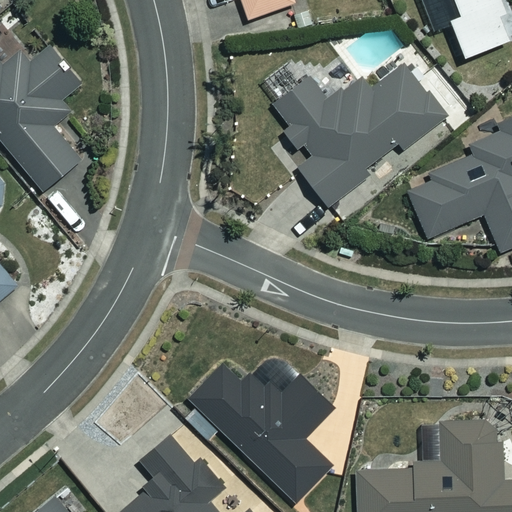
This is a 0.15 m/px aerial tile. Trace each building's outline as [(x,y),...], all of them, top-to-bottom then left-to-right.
[(240,0),(246,17),(294,1),(293,0),(240,0)] [(452,0),(457,14),(448,17),(461,55),(511,37),(499,0),(452,0)] [(61,100),(84,81),(49,39),(26,58),(6,34),(0,39),(0,138),(40,188),(82,154),(58,125),(72,113),(61,100)] [(260,87),(289,125),(282,131),(295,149),(303,143),(311,155),(297,166),(326,204),(368,173),(363,166),(396,141),(401,148),(444,115),(403,60),(381,76),(374,66),(327,102),(296,60),(260,87)] [(511,115),(497,122),(500,129),(468,144),(474,156),(405,187),(427,236),(482,212),(499,251),(511,244),(511,115)] [(403,166),(393,154),(367,176),(378,188),(403,166)] [(0,203),(2,180),(0,177),(0,296),(20,280),(0,254),(0,203)] [(331,465),(305,440),(334,410),(284,362),(263,384),(245,367),(237,374),(224,361),(188,399),(295,502),(331,465)] [(498,418),(436,421),(438,463),(354,467),(356,511),(511,511),(511,478),(500,479),(498,418)] [(242,511),(214,511),(205,501),(225,482),(201,456),(194,463),(168,434),(135,463),(149,478),(112,511),(251,511),(248,508),(242,511)] [(66,511),(54,496),(33,511),(66,511)]
